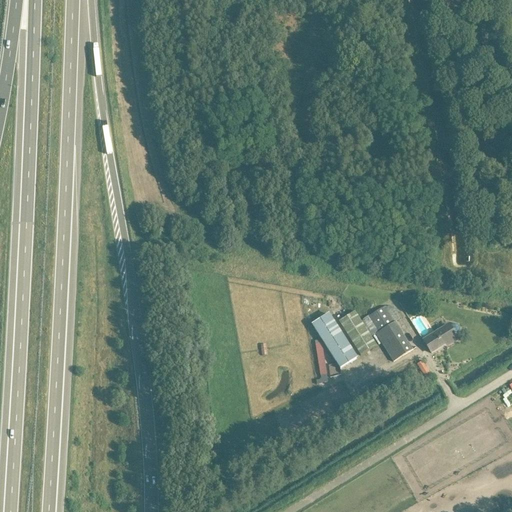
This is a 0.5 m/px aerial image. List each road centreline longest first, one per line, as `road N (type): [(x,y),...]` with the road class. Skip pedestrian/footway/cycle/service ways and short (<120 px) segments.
road 1 (trunk): [(150,511),(145,394),(103,148),(91,0)]
road 2 (trunk): [(33,0),(8,511)]
road 3 (trunk): [(49,511),(72,0)]
road 4 (unclassified): [(280,511),(511,374)]
